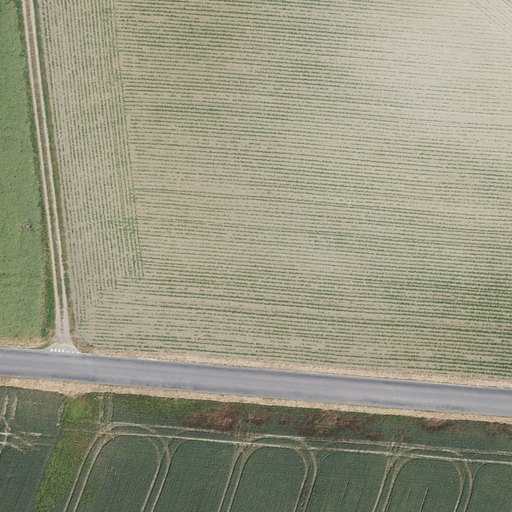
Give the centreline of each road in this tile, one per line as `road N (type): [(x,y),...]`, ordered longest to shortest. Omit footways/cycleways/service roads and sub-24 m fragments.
road 1 (tertiary): [(511,404),(0,364)]
road 2 (track): [(64,365),(25,0)]
